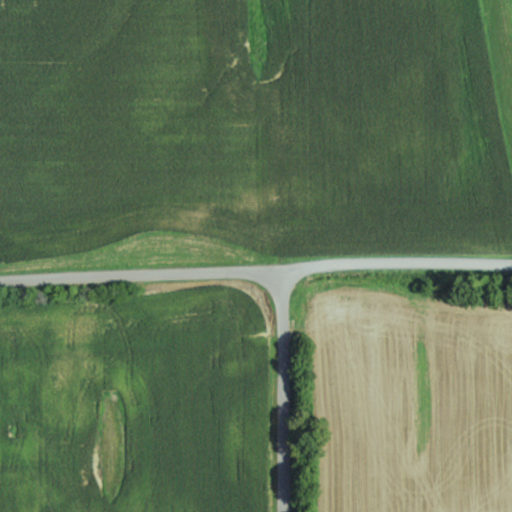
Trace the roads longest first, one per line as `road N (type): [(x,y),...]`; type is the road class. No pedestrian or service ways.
road 1 (residential): [(0,285),(276,282),(309,259),(511,264)]
road 2 (residential): [(284,511),(276,282)]
